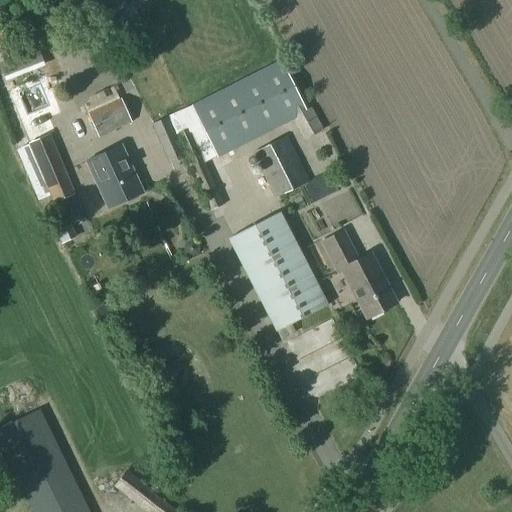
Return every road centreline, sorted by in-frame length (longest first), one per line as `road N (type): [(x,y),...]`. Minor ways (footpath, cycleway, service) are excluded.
road 1 (tertiary): [(350,511),(438,354)]
road 2 (tertiary): [(438,354),(511,224)]
road 3 (unclassified): [(511,465),(466,385),(438,354)]
